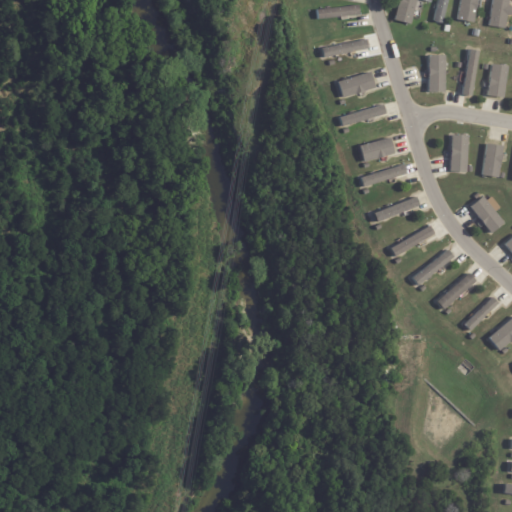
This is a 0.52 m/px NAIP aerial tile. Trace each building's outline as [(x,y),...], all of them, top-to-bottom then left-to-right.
[(415,0),(409,25),(392,21),(397,0),(415,0)] [(446,0),(441,27),(432,25),(437,0),(446,0)] [(477,0),(473,24),(456,21),(459,0),(477,0)] [(508,7),(511,8),(510,17),(506,16),(504,30),(488,27),(491,0),(508,0),(508,7)] [(356,16),(315,20),(314,11),(357,6),(358,16),(356,16)] [(355,53),(322,60),(320,50),(365,41),(367,51),(355,53)] [(478,52),(471,97),(462,96),(469,51),(478,52)] [(443,66),(443,94),(426,93),(427,57),(443,58),(443,66)] [(506,68),(502,101),(485,99),(490,66),(506,68)] [(373,89),(340,99),(335,84),(368,74),(373,89)] [(384,115),(340,128),(337,119),(381,106),(384,115)] [(466,137),(465,174),(448,173),(449,136),(466,137)] [(392,154),(361,162),(357,147),(388,138),(392,154)] [(501,148),(502,148),(497,179),(481,177),(485,145),(501,148)] [(401,168),(403,175),(360,188),(358,179),(401,166),(401,168)] [(397,197),(405,193),(407,198),(399,202),(397,197)] [(484,201),(503,224),(490,234),(468,208),(481,197),(484,201)] [(406,211),(372,224),(369,216),(414,198),(417,207),(406,211)] [(422,241),(392,257),(388,250),(390,250),(389,249),(428,227),(432,235),(422,241)] [(511,257),(502,246),(511,237),(511,257)] [(446,251),(452,257),(415,286),(410,279),(446,250),(446,251)] [(467,288),(441,311),(435,304),(467,274),(474,282),(467,288)] [(511,338),(511,318),(486,337),(496,351),(511,338)]
